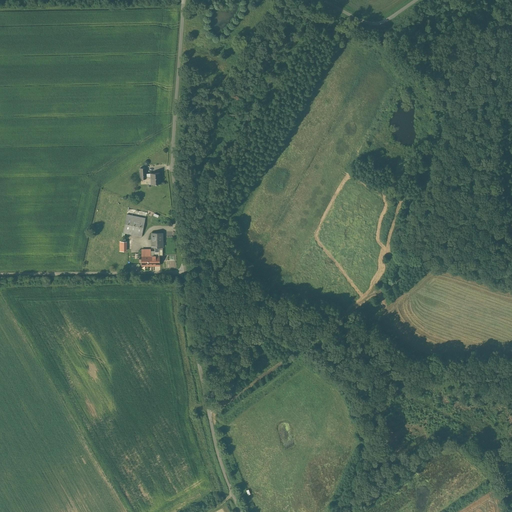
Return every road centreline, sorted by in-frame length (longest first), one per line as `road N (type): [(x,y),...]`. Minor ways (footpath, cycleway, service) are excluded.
road 1 (unclassified): [(182,0),(174,162),(186,271)]
road 2 (unclassified): [(186,271),(216,449),(240,511)]
road 3 (unclassified): [(186,271),(0,275)]
road 4 (track): [(313,339),(413,399),(433,444)]
road 5 (track): [(313,339),(415,262)]
road 6 (track): [(209,411),(313,339)]
